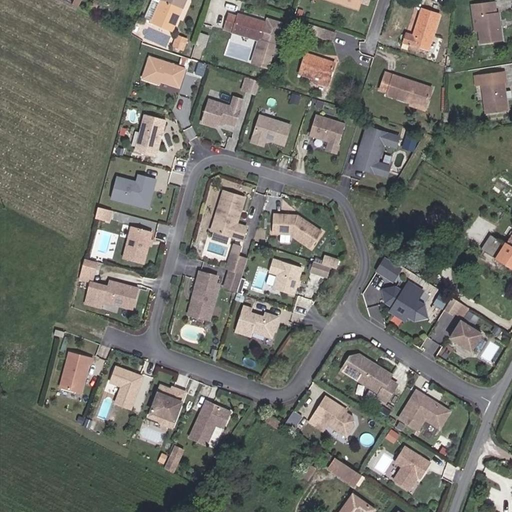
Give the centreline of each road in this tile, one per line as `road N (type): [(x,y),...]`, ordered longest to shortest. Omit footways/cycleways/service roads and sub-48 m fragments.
road 1 (residential): [(346,317),(367,276),(346,206),(206,160),(150,348)]
road 2 (residential): [(346,317),(300,386),(286,393),(272,395),(150,348)]
road 3 (residential): [(496,405),(346,317)]
